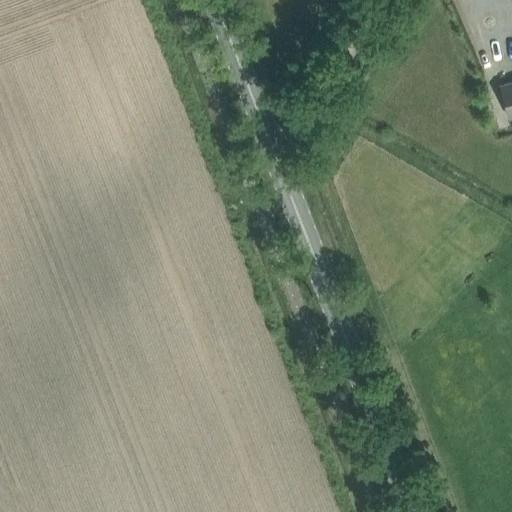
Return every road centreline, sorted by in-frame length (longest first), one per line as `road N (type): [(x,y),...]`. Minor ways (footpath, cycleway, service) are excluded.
road 1 (tertiary): [(411,511),(215,0)]
road 2 (track): [(244,171),(277,156),(320,104),(378,0)]
